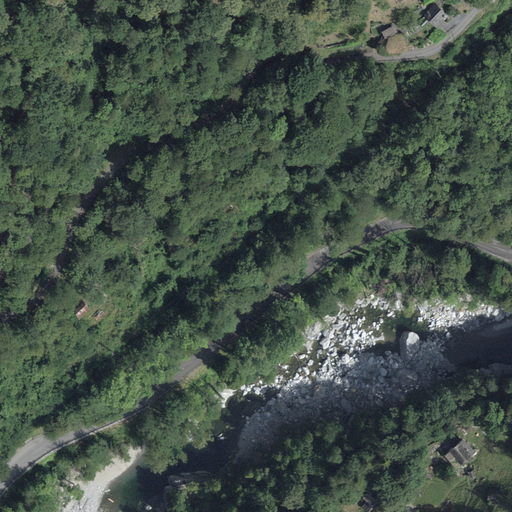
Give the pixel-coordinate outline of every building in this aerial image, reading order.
[(447,17),(435,5),(424,16),(436,28),(447,17)] [(394,25),(381,32),(386,40),(398,32),(394,25)] [(90,309),(84,301),(73,311),(79,319),(90,309)] [(469,455),(460,443),(451,449),(461,462),(469,455)] [(377,501),(367,493),(363,497),(373,505),(377,501)] [(372,507),(366,503),(363,507),(368,511),(372,507)]
